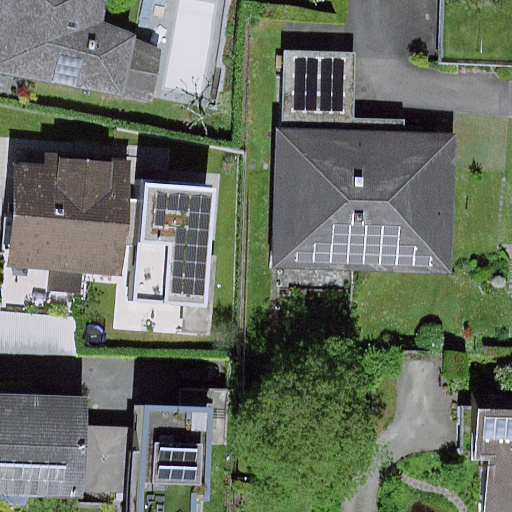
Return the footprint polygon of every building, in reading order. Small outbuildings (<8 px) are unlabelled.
[(0,0),(0,64),(127,87),(138,25),(106,19),(109,0),(0,0)] [(379,52),(283,52),(281,261),(464,263),(465,129),(378,128),(379,52)] [(48,163),(17,161),(10,261),(59,264),(58,282),(84,284),(85,268),(123,271),(131,155),(49,149),(48,163)] [(222,184),(155,179),(147,292),(214,297),(222,184)] [(0,295),(0,333),(75,344),(81,307),(0,295)] [(0,485),(84,487),(86,390),(0,388),(0,485)] [(212,511),(218,408),(143,404),(137,511),(212,511)] [(511,507),(511,406),(490,407),(489,508),(511,507)]
